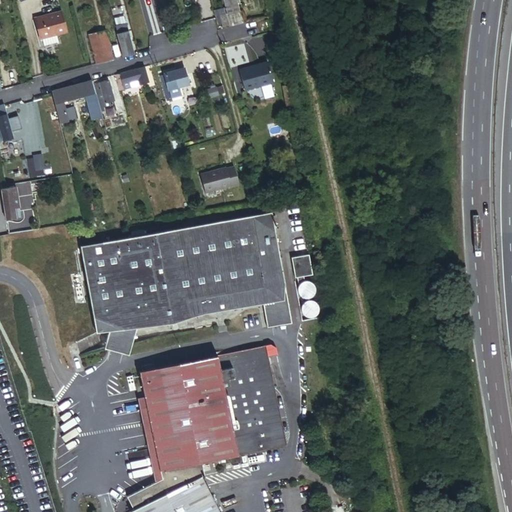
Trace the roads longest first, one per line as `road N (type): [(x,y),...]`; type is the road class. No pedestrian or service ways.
road 1 (trunk): [(493,0),(482,95),(482,249),(511,488)]
road 2 (residential): [(0,92),(267,25)]
